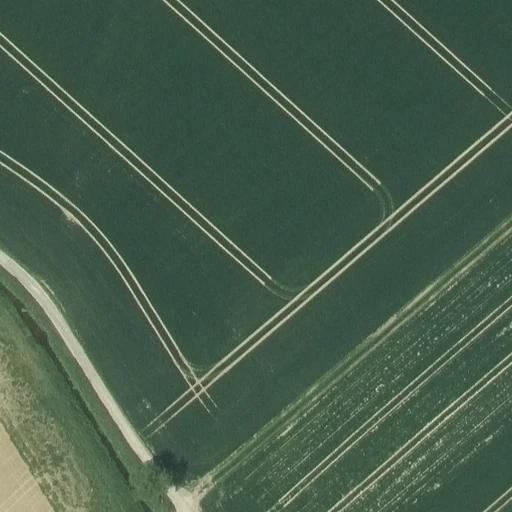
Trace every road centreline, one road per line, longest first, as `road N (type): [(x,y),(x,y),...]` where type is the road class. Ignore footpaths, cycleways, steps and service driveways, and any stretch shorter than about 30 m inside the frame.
road 1 (track): [(511,225),(183,511)]
road 2 (track): [(184,511),(44,298),(0,256)]
